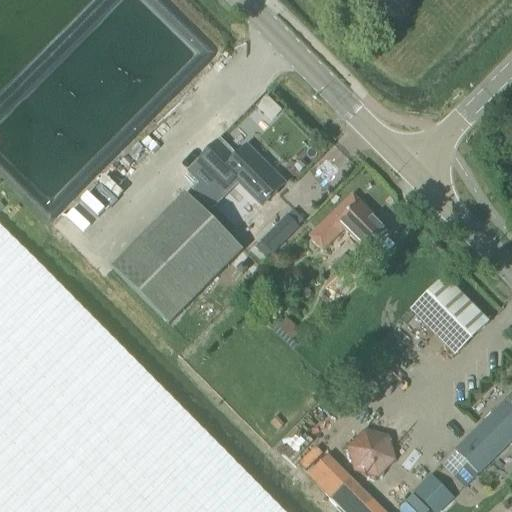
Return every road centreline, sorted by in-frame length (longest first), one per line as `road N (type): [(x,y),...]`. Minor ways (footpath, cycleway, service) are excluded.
road 1 (tertiary): [(413,172),(238,0)]
road 2 (tertiary): [(413,172),(511,72)]
road 3 (tertiary): [(511,271),(413,172)]
